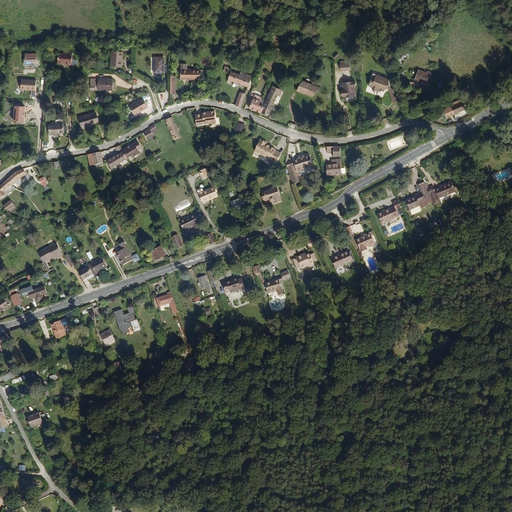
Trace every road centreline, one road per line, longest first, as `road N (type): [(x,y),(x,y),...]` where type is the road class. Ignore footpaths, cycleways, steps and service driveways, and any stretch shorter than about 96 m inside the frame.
road 1 (tertiary): [(446,134),(324,211),(0,329)]
road 2 (residential): [(0,182),(36,162),(104,148),(184,107),(215,104),(327,141),(416,120),(446,134)]
road 3 (residential): [(0,389),(55,489),(79,511)]
